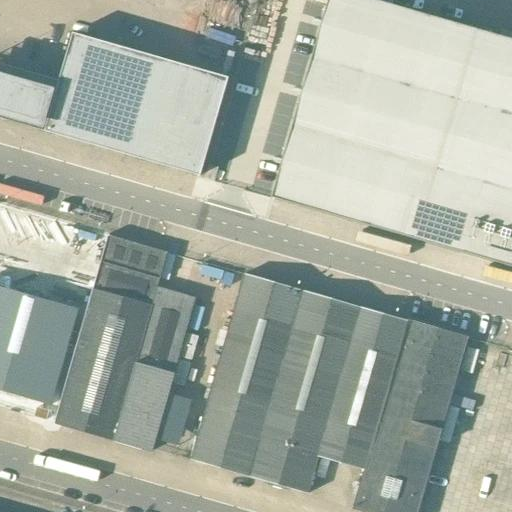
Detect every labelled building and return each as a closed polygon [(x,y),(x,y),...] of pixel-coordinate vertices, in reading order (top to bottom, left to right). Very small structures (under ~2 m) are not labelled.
[(511,40),(369,0),(326,0),(269,198),(511,267),(511,40)] [(0,119),(198,177),(227,78),(71,34),(56,81),(1,66),(0,69),(0,119)] [(94,279),(78,334),(73,354),(53,424),(111,441),(156,287),(166,253),(160,251),(107,236),(94,279)] [(363,471),(406,321),(243,274),(189,461),(307,494),(317,458),(363,471)] [(0,287),(0,391),(49,406),(65,351),(73,354),(78,334),(70,332),(77,310),(0,287)] [(156,287),(111,441),(151,452),(195,298),(156,287)] [(360,511),(417,511),(467,339),(406,321),(363,471),(352,510),(360,511)]
